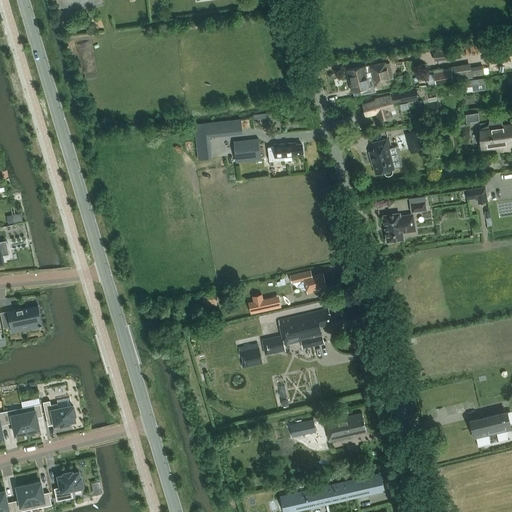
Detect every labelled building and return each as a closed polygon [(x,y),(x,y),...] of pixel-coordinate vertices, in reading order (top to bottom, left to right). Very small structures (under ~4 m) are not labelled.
[(477,46),(465,47),(466,55),(472,54),(472,55),(478,55),(477,46)] [(435,61),(462,58),(461,50),(449,51),(449,49),(437,50),(437,52),(434,53),(435,61)] [(349,81),(389,72),(387,61),(372,65),(367,66),(346,71),(349,81)] [(470,63),(453,66),(455,81),(473,78),(472,76),(484,74),(483,68),(483,65),(471,67),(470,63)] [(454,80),(452,69),(435,73),(437,83),(454,80)] [(389,72),(349,81),(351,92),(372,87),(377,85),(392,82),(389,72)] [(460,81),(461,92),(487,89),(485,78),(460,81)] [(393,105),(418,99),(416,91),(385,98),(375,101),(376,102),(363,105),(366,116),(377,114),(378,119),(391,116),(390,111),(394,110),(393,105)] [(502,153),(511,151),(511,148),(511,142),(511,141),(511,127),(511,125),(503,126),(502,117),(489,119),(491,128),(480,129),(482,138),(481,138),(483,147),(501,145),(502,153)] [(194,124),(198,160),(208,158),(206,133),(242,129),(241,119),(194,124)] [(421,151),(415,132),(406,134),(412,153),(421,151)] [(258,138),(233,141),(236,162),(260,160),(258,138)] [(392,169),(398,168),(396,160),(393,160),(390,148),(391,147),(388,139),(374,142),(376,149),(369,151),(371,161),(373,160),(377,173),(384,171),(384,173),(386,175),(388,175),(390,175),(392,173),(392,171),(392,169)] [(274,146),(268,147),(269,161),(284,160),(284,156),(292,155),(292,154),(303,152),(302,144),(295,145),(295,143),(274,145),(274,146)] [(486,187),(467,190),(469,199),(478,197),(479,203),(488,202),(486,187)] [(426,196),(410,198),(411,203),(412,212),(427,210),(426,201),(426,196)] [(11,223),(26,219),(24,211),(10,214),(11,223)] [(400,216),(399,213),(383,216),(387,241),(389,241),(389,243),(397,242),(396,240),(403,239),(402,233),(415,231),(412,214),(400,216)] [(310,270),(290,275),(292,282),(304,279),(307,294),(320,290),(327,288),(323,273),(311,276),(310,270)] [(269,296),(262,297),(261,292),(252,294),(256,312),(272,309),(269,296)] [(216,293),(203,296),(204,303),(217,300),(216,293)] [(276,308),(288,306),(286,298),(274,301),(276,308)] [(37,305),(8,311),(12,329),(41,322),(37,305)] [(262,340),(265,354),(285,350),(284,344),(310,338),(312,346),(324,343),(322,335),(320,326),(332,323),(328,308),(278,320),(282,335),(262,340)] [(262,363),(257,343),(238,348),(242,367),(262,363)] [(54,425),(61,423),(61,425),(69,423),(69,422),(75,420),(74,415),(75,414),(73,405),(72,406),(72,405),(58,408),(57,403),(50,404),(49,400),(43,402),(46,417),(52,415),(54,425)] [(40,404),(22,407),(27,432),(31,431),(31,432),(40,430),(37,417),(43,416),(40,404)] [(4,411),(7,424),(13,422),(15,434),(27,432),(22,407),(4,411)] [(511,410),(469,421),(473,437),(475,437),(477,447),(489,444),(487,434),(495,432),(497,442),(507,440),(504,426),(511,424),(511,410)] [(348,415),(324,420),(329,442),(351,437),(350,434),(366,430),(362,412),(348,416),(348,415)] [(313,419),(297,423),(300,435),(316,432),(313,419)] [(71,489),(82,487),(82,485),(83,485),(81,477),(80,477),(79,471),(73,472),(72,471),(64,472),(64,474),(58,476),(60,487),(54,488),(57,501),(73,497),(71,489)] [(290,511),(368,493),(382,490),(378,475),(285,496),(285,497),(289,496),(292,510),(290,510),(290,511)] [(41,481),(28,484),(33,508),(52,504),(49,492),(43,493),(41,481)] [(33,508),(28,484),(16,486),(19,500),(13,501),(15,511),(22,511),(33,508)] [(0,491),(0,511),(15,511),(13,501),(7,502),(5,490),(0,491)]
